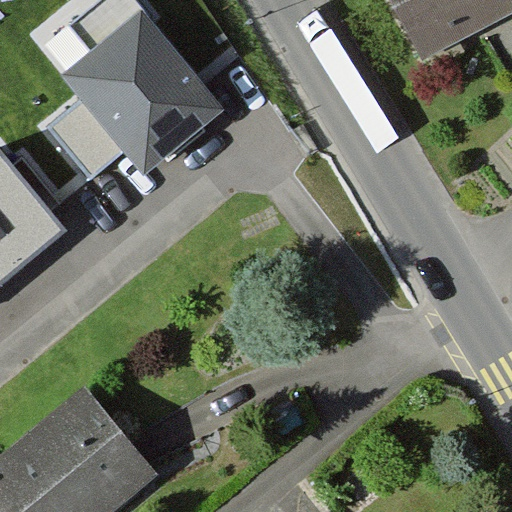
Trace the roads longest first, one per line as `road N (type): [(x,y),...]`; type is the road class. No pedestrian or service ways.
road 1 (residential): [(412,351),(281,175),(229,172),(0,359)]
road 2 (unclassified): [(288,0),(452,275)]
road 3 (residential): [(412,351),(221,511)]
